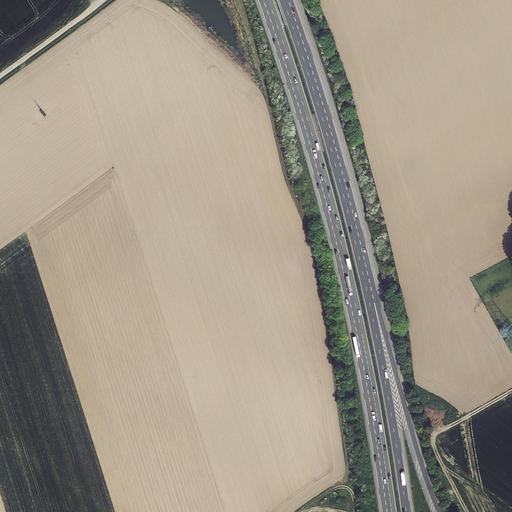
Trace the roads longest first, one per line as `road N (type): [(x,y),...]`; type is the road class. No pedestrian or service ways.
road 1 (motorway): [(265,0),(340,246),(388,511)]
road 2 (motorway): [(440,511),(348,199)]
road 3 (motorway): [(406,511),(348,199)]
road 4 (motorway): [(348,199),(286,0)]
road 5 (track): [(99,0),(0,74)]
